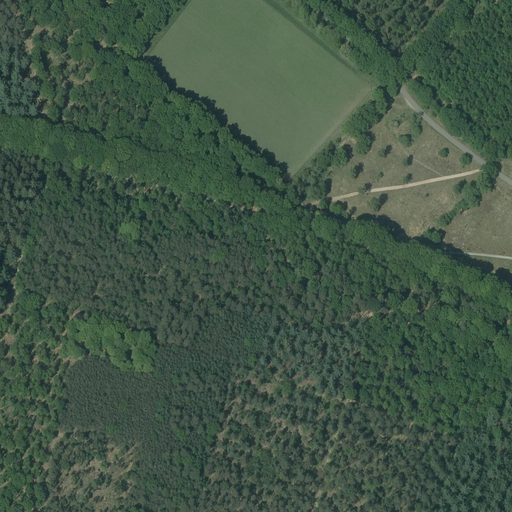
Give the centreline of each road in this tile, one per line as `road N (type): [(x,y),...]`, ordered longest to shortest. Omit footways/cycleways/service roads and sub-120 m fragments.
road 1 (track): [(0,140),(291,204),(490,167)]
road 2 (track): [(0,331),(50,147),(17,0)]
road 3 (unclassified): [(307,0),(421,115),(511,183)]
road 4 (track): [(75,316),(42,511)]
road 5 (track): [(477,0),(389,104),(369,87)]
